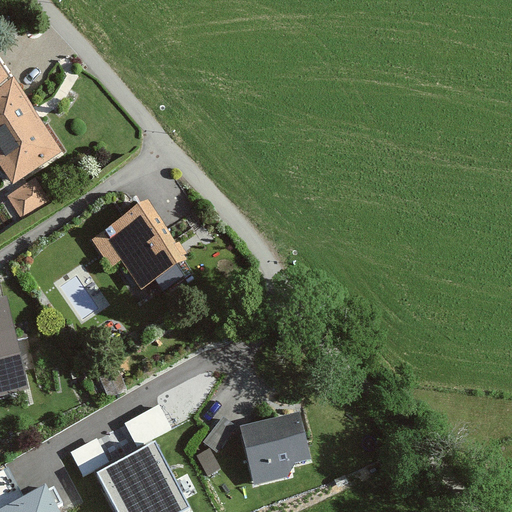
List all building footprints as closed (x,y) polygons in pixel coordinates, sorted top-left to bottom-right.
[(9,87),(0,73),(0,173),(12,191),(61,159),(13,85),(9,87)] [(51,205),(36,183),(7,202),(22,224),(51,205)] [(187,269),(149,209),(92,245),(110,274),(120,268),(139,299),(187,269)] [(0,402),(26,398),(8,304),(0,305),(0,402)] [(158,406),(126,424),(138,446),(170,429),(158,406)] [(256,486),(291,477),(296,462),(310,458),(299,414),(242,429),(256,486)] [(233,428),(221,420),(205,443),(218,452),(233,428)] [(97,439),(72,452),(84,474),(109,461),(97,439)] [(182,511),(189,508),(155,443),(99,472),(119,511),(182,511)] [(219,470),(209,451),(198,457),(208,476),(219,470)] [(0,510),(24,498),(8,468),(0,472),(0,510)] [(0,510),(0,511),(57,511),(44,487),(24,498),(0,510)]
